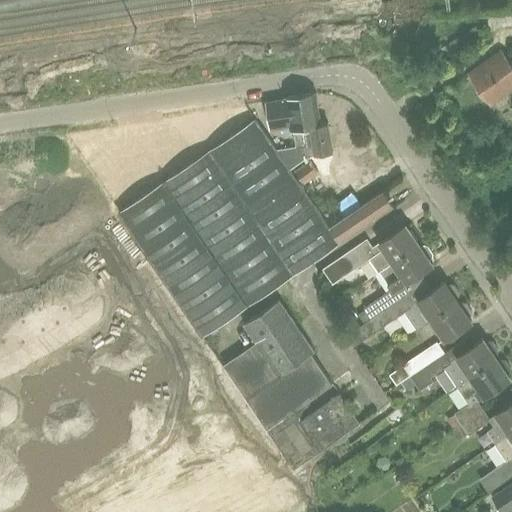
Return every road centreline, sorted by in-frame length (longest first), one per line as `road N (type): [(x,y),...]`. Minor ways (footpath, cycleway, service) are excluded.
road 1 (unknown): [(0,149),(301,78),(363,84)]
road 2 (unclassified): [(363,84),(511,297)]
